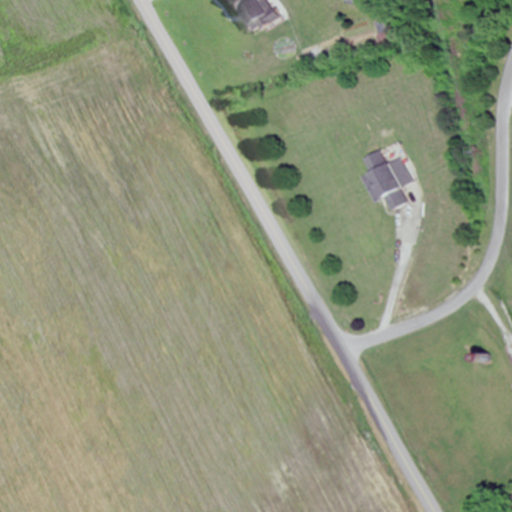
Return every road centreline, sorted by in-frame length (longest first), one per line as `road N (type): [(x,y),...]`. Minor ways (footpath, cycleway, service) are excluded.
road 1 (secondary): [(142,0),(433,511)]
road 2 (residential): [(342,352),(437,314),(471,288),(495,233),(511,63)]
